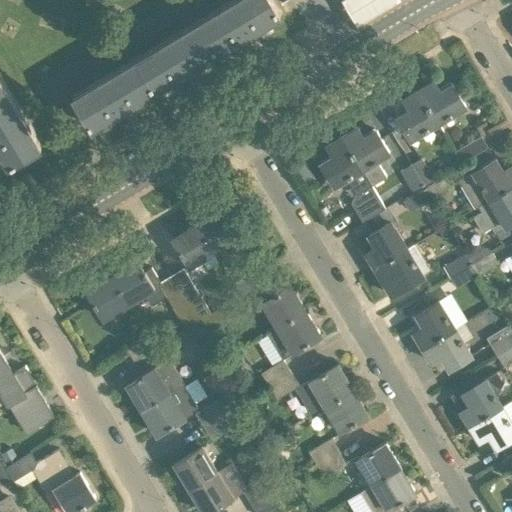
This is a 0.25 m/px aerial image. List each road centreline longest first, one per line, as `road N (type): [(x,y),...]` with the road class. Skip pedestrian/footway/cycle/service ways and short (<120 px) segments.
road 1 (residential): [(469,511),(245,114)]
road 2 (residential): [(150,511),(1,262)]
road 3 (secondary): [(1,262),(245,114)]
road 4 (secondary): [(245,114),(354,49)]
